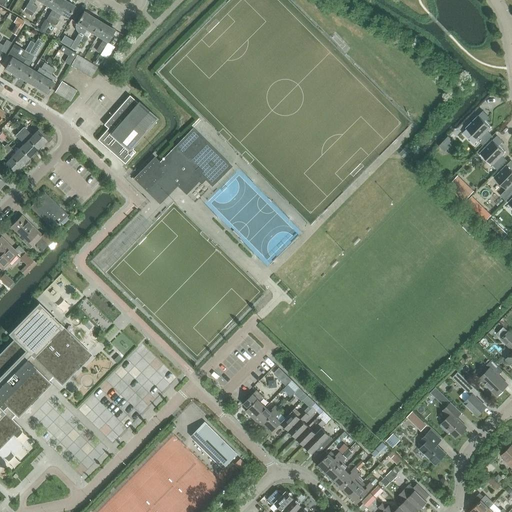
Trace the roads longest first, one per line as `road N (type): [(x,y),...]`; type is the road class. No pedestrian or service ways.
road 1 (residential): [(278,472),(191,388),(79,502),(34,511)]
road 2 (residential): [(0,213),(74,138),(0,87)]
road 3 (residential): [(449,511),(459,501),(460,466),(471,445),(511,403)]
